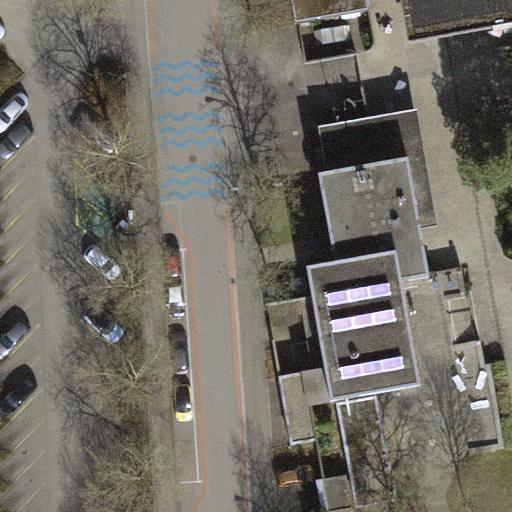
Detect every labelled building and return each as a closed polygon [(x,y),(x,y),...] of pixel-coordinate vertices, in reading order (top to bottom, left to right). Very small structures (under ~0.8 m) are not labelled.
[(511,0),(410,0),(414,18),(511,0)] [(314,123),(321,167),(401,153),(414,226),(433,223),(413,106),(314,123)] [(301,260),(325,397),(413,381),(395,276),(422,271),(414,226),(401,153),(321,167),(314,169),(329,255),(301,260)] [(300,371),(275,375),(286,443),(311,439),(300,371)] [(373,415),(336,422),(352,506),(388,500),(373,415)] [(340,474),(319,478),(325,511),(346,508),(340,474)]
